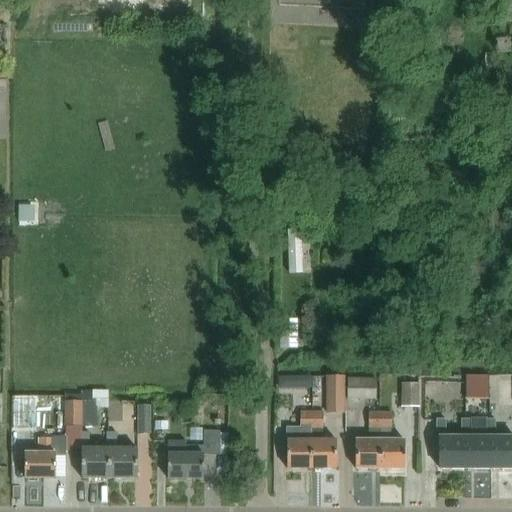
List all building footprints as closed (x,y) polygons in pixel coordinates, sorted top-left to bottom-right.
[(438,86),(426,87),(428,107),(440,106),(438,86)] [(302,229),(287,231),(290,275),(304,273),(302,239),(302,229)] [(298,349),(298,320),(280,320),(280,349),(298,349)] [(326,377),(326,414),(345,414),(345,377),(326,377)] [(348,380),(348,401),(377,401),(377,380),(348,380)] [(402,384),(401,409),(417,409),(418,384),(402,384)] [(94,394),(94,401),(97,401),(97,408),(109,408),(109,394),(94,394)] [(82,427),(83,396),(67,396),(67,427),(82,427)] [(83,401),(83,427),(97,427),(97,408),(97,401),(94,401),(83,401)] [(111,405),(110,422),(125,422),(126,406),(111,405)] [(149,406),(139,406),(139,435),(149,435),(149,406)] [(380,428),(381,413),(369,413),(369,427),(380,428)] [(381,413),(380,428),(392,428),(392,413),(381,413)] [(313,430),(313,415),(300,415),(300,428),(300,430),(313,430)] [(313,415),(313,430),(323,430),(323,415),(313,415)] [(471,420),(471,438),(487,438),(487,420),(487,418),(471,418),(471,420)] [(446,420),(437,420),(437,439),(440,439),(440,470),(465,470),(465,438),(462,438),(446,438),(446,420)] [(471,420),(462,420),(462,438),(465,438),(465,470),(490,470),(490,438),(487,438),(471,438),(471,420)] [(496,420),(487,420),(487,438),(490,438),(490,470),(511,470),(511,437),(496,438),(496,420)] [(156,423),(155,431),(168,431),(168,423),(156,423)] [(369,427),(369,441),(380,441),(380,428),(369,427)] [(287,428),(287,441),(313,441),(313,430),(300,430),(300,428),(287,428)] [(380,428),(380,441),(391,441),(392,428),(380,428)] [(313,430),(313,441),(323,441),(323,430),(313,430)] [(168,442),(168,480),(204,480),(204,456),(220,456),(220,432),(204,432),(204,447),(186,447),(186,443),(168,442)] [(80,433),(80,450),(82,450),(82,479),(109,480),(109,450),(107,450),(90,450),(90,433),(80,433)] [(107,433),(107,450),(109,450),(109,480),(138,480),(138,450),(117,450),(117,433),(107,433)] [(25,454),(25,479),(56,479),(56,457),(66,457),(66,438),(53,438),(53,439),(40,439),(39,455),(25,454)] [(287,470),(313,470),(313,441),(287,441),(287,470)] [(313,470),(337,470),(337,441),(323,441),(313,441),(313,470)] [(356,470),(380,470),(380,441),(369,441),(356,441),(356,470)] [(380,470),(404,470),(405,470),(405,441),(391,441),(380,441),(380,470)]
